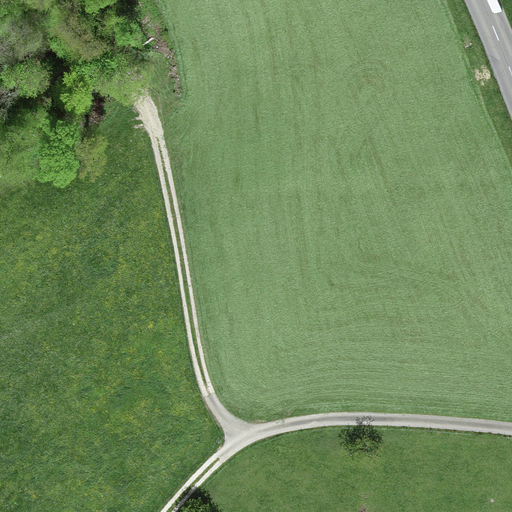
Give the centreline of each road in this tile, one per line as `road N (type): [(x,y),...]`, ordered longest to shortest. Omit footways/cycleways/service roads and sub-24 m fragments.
road 1 (track): [(0,92),(55,79),(101,81),(142,99),(197,350),(241,441)]
road 2 (track): [(511,428),(348,418),(241,441),(170,511)]
